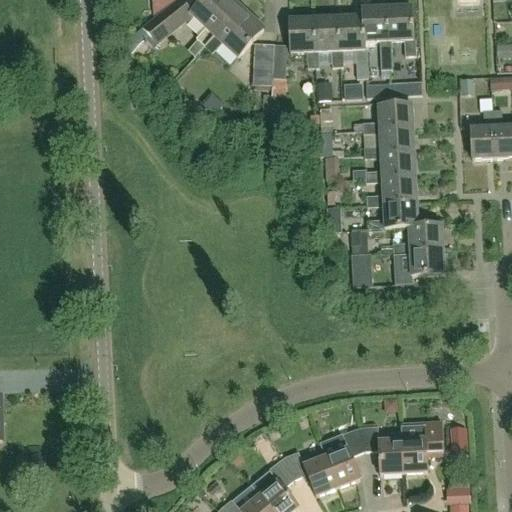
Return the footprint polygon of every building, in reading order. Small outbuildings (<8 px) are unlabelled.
[(178,0),(152,0),(153,13),(168,12),(179,4),(178,0)] [(203,50),(239,11),(226,0),(204,0),(189,18),(206,33),(196,44),(203,50)] [(168,12),(148,27),(141,33),(150,47),(159,40),(182,21),(184,19),(187,14),(179,4),(172,9),(168,12)] [(387,44),(390,44),(403,43),(404,60),(416,59),(415,42),(412,43),(410,9),(385,11),(387,44)] [(239,11),(203,50),(211,58),(221,47),(237,61),(263,32),(239,11)] [(387,44),(385,11),(361,12),(361,19),(362,19),(363,45),(379,45),(380,61),(381,75),(392,74),(391,61),(390,44),(387,44)] [(362,19),(361,19),(337,20),(339,55),(341,55),(354,55),(356,54),(357,84),(369,83),(368,52),(366,52),(364,53),(363,45),(362,19)] [(339,55),(337,20),(313,22),(315,56),(317,56),(330,56),(331,71),(342,70),(341,55),(339,55)] [(315,56),(313,22),(288,23),(289,58),(306,57),(307,72),(318,72),(317,56),(315,56)] [(511,47),(496,48),(497,61),(511,59),(511,47)] [(275,49),(254,48),(252,88),(253,88),(253,93),(271,94),(272,83),(275,49)] [(287,50),(275,49),(272,83),(285,84),(287,50)] [(511,80),(490,82),(491,94),(511,92),(511,80)] [(474,99),(474,83),(461,83),(462,99),(474,99)] [(391,100),(423,99),(422,86),(390,87),(391,100)] [(378,134),(413,132),(411,107),(377,109),(378,126),(362,127),(362,138),(378,137),(378,134)] [(333,136),(332,112),(319,112),(320,136),(333,136)] [(494,161),(492,114),(482,114),(483,130),(470,131),(471,162),(494,161)] [(511,160),(511,128),(502,129),(501,114),(492,114),(494,161),(511,160)] [(378,134),(378,137),(379,150),(363,151),(363,163),(380,162),(380,159),(414,156),(413,132),(378,134)] [(330,138),(319,138),(321,159),(331,159),(330,138)] [(380,159),(380,162),(381,174),(364,175),(364,186),(381,185),(381,183),(415,181),(414,156),(380,159)] [(326,161),(327,185),(337,185),(336,161),(326,161)] [(381,183),(381,185),(381,199),(365,200),(366,211),(382,210),(382,207),(416,205),(415,181),(381,183)] [(382,207),(382,210),(383,223),(367,224),(367,235),(385,234),(384,232),(408,230),(418,229),(416,205),(382,207)] [(342,236),(341,211),(327,212),(328,237),(342,236)] [(393,251),(385,251),(385,257),(394,257),(394,259),(409,258),(409,254),(444,252),(442,227),(418,229),(408,230),(409,246),(393,247),(393,251)] [(409,258),(394,259),(395,289),(413,288),(412,280),(445,278),(444,252),(409,254),(409,258)] [(372,278),(354,280),(355,292),(373,291),(372,278)] [(436,427),(424,428),(401,429),(401,437),(401,443),(403,477),(426,476),(425,453),(437,452),(443,452),(442,427),(436,427)] [(449,444),(461,441),(458,427),(446,430),(449,444)] [(348,436),(342,438),(320,447),(323,454),(326,461),(325,461),(337,492),(359,483),(350,461),(363,455),(358,432),(356,433),(353,428),(346,431),(348,436)] [(363,431),(358,432),(363,455),(378,454),(379,479),(403,477),(401,443),(401,437),(378,438),(377,430),(363,431)] [(285,462),(281,464),(294,484),(306,479),(315,501),(337,492),(325,461),(326,461),(323,454),(301,462),(299,456),(285,462)] [(268,475),(269,477),(251,491),(258,501),(267,511),(297,511),(282,493),(294,484),(281,464),(268,475)] [(207,492),(213,499),(222,491),(216,484),(207,492)] [(231,504),(221,511),(267,511),(258,501),(251,491),(232,506),(231,504)]
